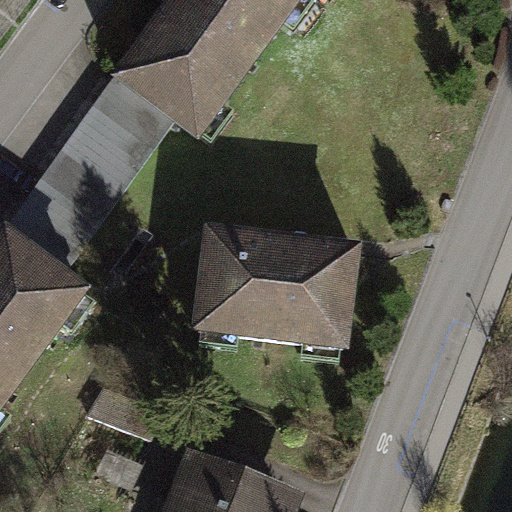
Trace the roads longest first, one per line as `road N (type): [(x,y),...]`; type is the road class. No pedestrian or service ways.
road 1 (residential): [(511,146),(368,511)]
road 2 (residential): [(78,0),(0,108)]
